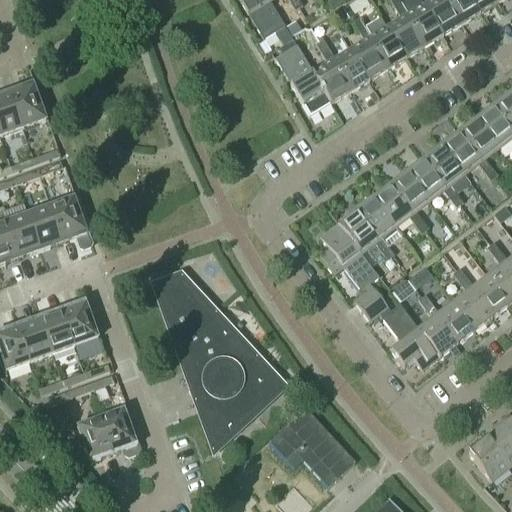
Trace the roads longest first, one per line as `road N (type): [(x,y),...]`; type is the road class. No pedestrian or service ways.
road 1 (unclassified): [(404,413),(259,218),(270,198),(318,158),(453,75),(511,56)]
road 2 (residential): [(151,511),(172,495),(96,289),(71,276),(0,301)]
road 3 (residential): [(404,413),(417,435),(430,431),(511,369)]
